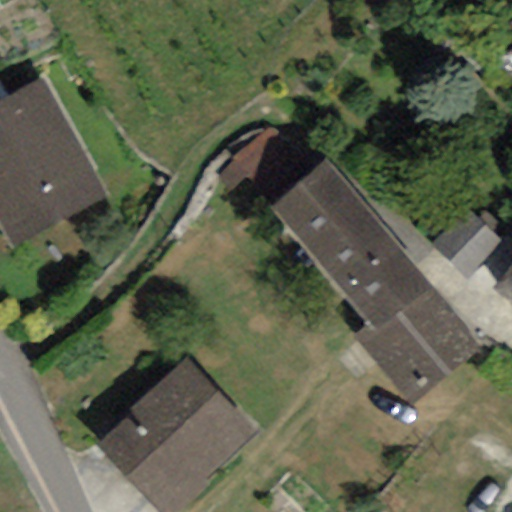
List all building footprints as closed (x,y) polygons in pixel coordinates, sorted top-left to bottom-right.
[(511,59),(498,73),(511,88),(511,59)] [(42,90),(0,114),(0,237),(13,259),(109,201),(42,90)] [(393,240),(322,169),(266,222),(363,333),(374,345),(431,295),(393,240)] [(511,271),(492,300),(511,313),(511,271)] [(479,353),(431,295),(374,345),(363,333),(354,342),(411,414),(479,353)] [(182,355),(95,441),(165,511),(173,511),(257,430),(182,355)]
